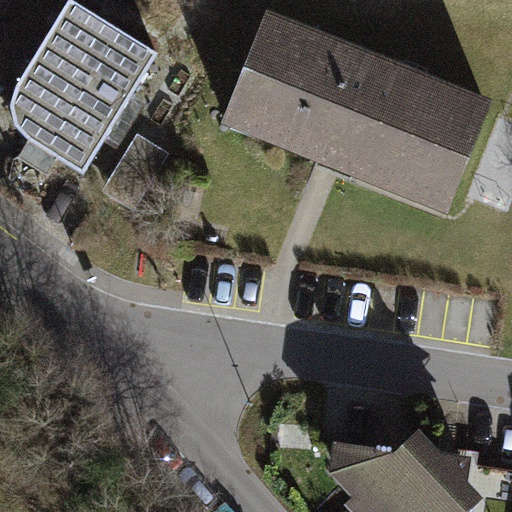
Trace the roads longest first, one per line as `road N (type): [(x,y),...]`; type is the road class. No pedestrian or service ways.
road 1 (residential): [(511,392),(214,349),(151,384)]
road 2 (residential): [(151,384),(0,255)]
road 3 (residential): [(258,511),(151,384)]
